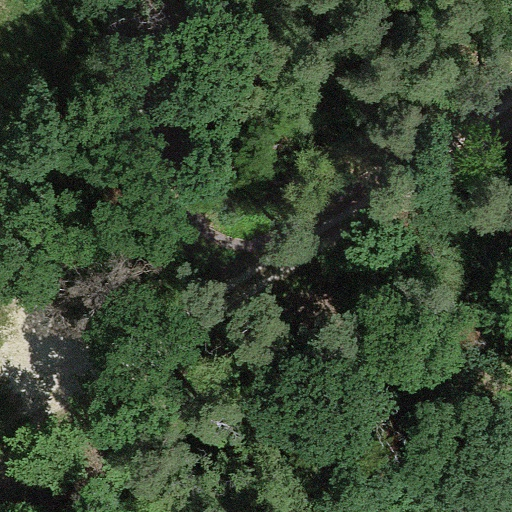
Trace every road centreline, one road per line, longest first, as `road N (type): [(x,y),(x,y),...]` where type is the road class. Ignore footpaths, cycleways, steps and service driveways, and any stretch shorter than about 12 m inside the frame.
road 1 (track): [(511,116),(368,212),(130,346)]
road 2 (track): [(0,238),(10,301),(52,328),(130,346)]
